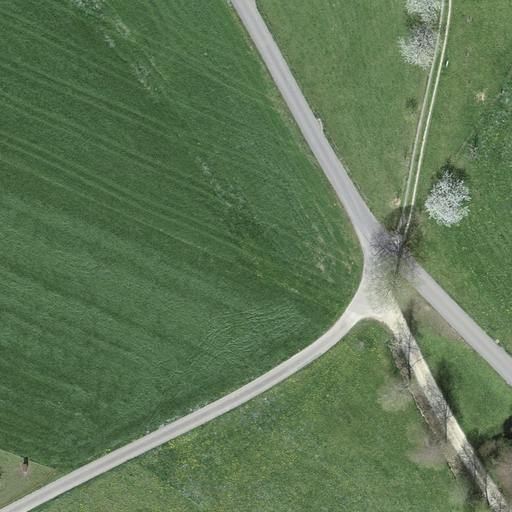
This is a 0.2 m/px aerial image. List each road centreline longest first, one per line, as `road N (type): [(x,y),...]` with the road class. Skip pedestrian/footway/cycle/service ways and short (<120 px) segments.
road 1 (unclassified): [(241,0),(368,230),(511,376)]
road 2 (track): [(446,0),(402,229),(378,242)]
